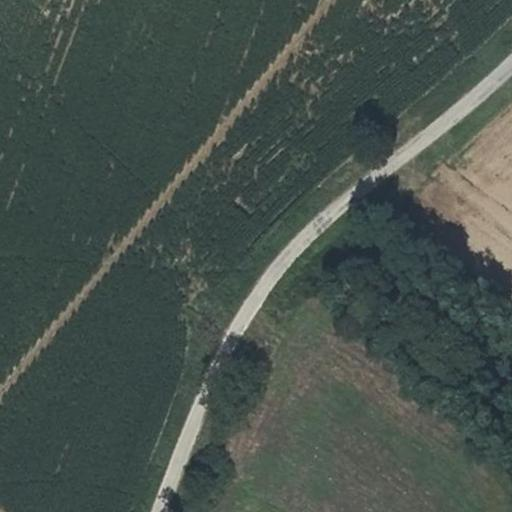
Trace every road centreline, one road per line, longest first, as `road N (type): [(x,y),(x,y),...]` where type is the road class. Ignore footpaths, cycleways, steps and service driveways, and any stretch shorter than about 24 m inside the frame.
road 1 (unclassified): [(154,511),(245,319),(311,230),(511,61)]
road 2 (track): [(245,319),(511,484)]
